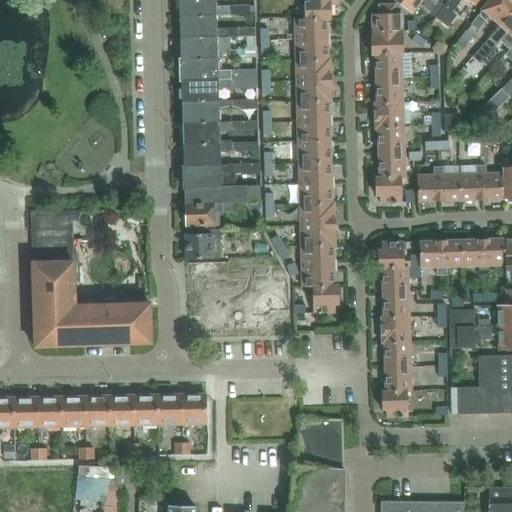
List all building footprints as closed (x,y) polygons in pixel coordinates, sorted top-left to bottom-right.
[(254,15),(254,6),(215,7),(215,0),(180,0),(181,17),(216,16),(254,15)] [(330,3),(332,3),(339,3),(334,0),(307,0),(307,2),(303,2),(304,19),(326,20),(326,19),(330,19),(330,3)] [(419,6),(429,14),(430,14),(437,5),(430,0),(392,0),(395,2),(412,15),(419,6)] [(468,0),(475,5),(479,0),(449,0),(444,7),(452,13),(461,0),(468,0)] [(488,18),(498,26),(511,12),(511,0),(490,0),(478,15),(470,25),(478,31),(488,18)] [(372,15),(372,32),(402,31),(402,14),(395,14),(395,5),(378,5),(379,14),(372,15)] [(437,16),(436,18),(445,26),(454,15),(452,13),(444,7),(437,16)] [(511,12),(498,26),(488,39),(472,58),(480,66),(507,34),(511,38),(511,12)] [(181,38),(217,37),(217,38),(228,37),(254,37),(254,28),(216,29),(216,16),(181,17),(181,38)] [(293,20),(293,40),(327,40),(326,20),(304,19),(293,20)] [(260,41),(269,41),(269,29),(259,29),(260,41)] [(375,55),(403,54),(403,51),(402,31),(372,32),(371,32),(371,37),(370,37),(371,55),(375,55)] [(472,37),(465,32),(454,46),(461,51),(472,37)] [(426,41),(417,34),(412,41),(421,48),(426,41)] [(229,50),(228,37),(217,38),(217,37),(181,38),(182,59),(180,59),(180,60),(217,58),(217,60),(236,59),(236,50),(229,50)] [(293,48),(294,60),(329,60),(329,59),(327,60),(327,40),(293,40),(293,48)] [(269,41),(260,41),(260,53),(269,53),(269,41)] [(255,48),(245,48),(245,59),(255,59),(255,48)] [(403,79),(403,69),(403,54),(375,55),(376,79),(403,79)] [(217,71),(217,60),(217,58),(180,60),(181,81),(256,78),(256,70),(217,71)] [(294,60),(294,81),(326,81),(326,76),(331,76),(330,73),(329,60),(294,60)] [(430,78),(438,78),(438,66),(429,66),(430,78)] [(261,82),(270,82),(270,70),(260,70),(261,82)] [(183,81),(183,102),(218,101),(218,89),(256,88),(256,78),(181,81),(183,81)] [(438,78),(430,78),(430,90),(439,90),(438,78)] [(376,79),(376,103),(404,103),(403,79),(376,79)] [(294,81),(295,102),(329,102),(330,101),(330,88),(331,88),(331,85),(326,85),(326,81),(294,81)] [(270,82),(261,82),(261,95),(271,95),(270,82)] [(501,89),(495,95),(503,104),(509,98),(508,97),(501,89)] [(183,102),(184,124),(219,122),(218,110),(257,109),(256,100),(218,101),(183,102)] [(295,102),(296,122),(329,122),(329,102),(295,102)] [(375,129),(377,129),(405,128),(404,103),(376,103),(374,104),(375,129)] [(262,124),(271,124),(271,112),(262,112),(262,124)] [(455,114),(444,115),(445,131),(464,130),(464,123),(455,114)] [(431,127),(440,127),(440,115),(431,115),(431,127)] [(184,124),(184,145),(220,144),(219,132),(257,131),(257,122),(219,123),(219,122),(184,124)] [(296,122),(296,142),(330,142),(329,122),(296,122)] [(271,124),(262,124),(262,136),(272,136),(271,124)] [(440,127),(431,127),(431,139),(441,139),(440,127)] [(377,129),(378,153),(405,153),(405,128),(377,129)] [(479,146),(479,137),(467,137),(467,146),(479,146)] [(479,137),(479,146),(491,146),(491,137),(479,137)] [(296,142),(296,143),(296,147),(297,163),(330,163),(330,142),(296,142)] [(437,143),(437,152),(449,151),(449,142),(437,143)] [(220,153),(256,152),(257,152),(257,143),(220,144),(184,145),(185,166),(183,166),(183,167),(220,165),(220,153)] [(437,152),(437,143),(425,143),(425,152),(437,152)] [(263,152),(263,164),(272,164),(272,152),(263,152)] [(420,152),(408,152),(409,162),(421,161),(420,152)] [(378,153),(379,178),(401,178),(406,178),(405,153),(378,153)] [(259,163),(220,165),(183,167),(183,175),(181,177),(181,184),(184,186),(184,188),(184,190),(185,190),(185,203),(184,203),(185,204),(234,203),(246,203),(246,186),(234,186),(234,174),(259,174),(259,163)] [(297,177),(297,184),(331,184),(330,163),(297,163),(297,177)] [(272,164),(263,164),(264,177),(273,177),(272,164)] [(481,200),(481,166),(475,166),(475,173),(459,174),(460,201),(481,200)] [(503,199),(503,189),(502,173),(486,173),(485,166),(481,166),(481,200),(503,199)] [(443,167),(438,168),(439,201),(460,201),(459,174),(443,175),(443,167)] [(502,173),(503,189),(503,199),(506,199),(508,202),(511,201),(511,167),(502,168),(502,173)] [(416,175),(417,192),(417,202),(439,201),(438,168),(433,168),(433,175),(416,175)] [(397,203),(401,202),(401,193),(401,178),(379,178),(375,178),(375,196),(379,196),(379,203),(392,203),(392,204),(397,203)] [(297,184),(298,204),(333,204),(333,203),(332,203),(331,184),(297,184)] [(260,186),(246,186),(246,203),(260,202),(260,186)] [(414,190),(405,190),(405,202),(405,203),(408,203),(412,203),(414,203),(414,202),(414,190)] [(264,194),(264,206),(273,205),(273,194),(264,194)] [(234,203),(185,204),(184,204),(184,213),(182,215),(182,221),(185,223),(185,226),(218,226),(218,214),(235,213),(234,203)] [(298,219),(299,225),(330,225),(330,220),(335,220),(335,217),(334,217),(333,204),(298,204),(298,219)] [(274,218),(273,205),(264,206),(264,218),(274,218)] [(31,213),(31,214),(32,214),(32,221),(31,221),(31,222),(32,222),(32,229),(31,229),(31,230),(32,230),(32,233),(32,238),(70,237),(69,212),(67,212),(66,212),(56,212),(55,212),(55,213),(44,213),(44,212),(43,212),(43,213),(32,213),(31,213)] [(299,226),(299,246),(333,246),(333,245),(334,245),(334,232),(335,232),(335,229),(330,229),(330,225),(299,225),(299,226)] [(186,260),(196,259),(212,259),(212,258),(219,258),(218,241),(218,230),(208,230),(208,234),(185,235),(186,260)] [(276,251),(284,247),(277,236),(270,240),(276,251)] [(71,262),(70,237),(32,238),(31,238),(31,239),(32,239),(32,246),(31,246),(31,247),(32,247),(32,255),(31,255),(31,256),(32,256),(32,263),(71,262)] [(505,267),(505,249),(504,239),(483,240),(483,274),(488,274),(488,267),(505,267)] [(461,241),(462,268),(462,276),(467,276),(467,268),(479,267),(479,274),(483,274),(483,240),(461,241)] [(419,255),(419,267),(420,269),(436,269),(437,276),(441,275),(440,241),(419,242),(419,255)] [(441,275),(442,275),(446,275),(445,268),(462,268),(461,241),(440,241),(441,275)] [(403,267),(403,252),(403,242),(399,242),(393,242),(393,243),(381,243),(381,251),(377,251),(378,269),(382,269),(409,268),(409,267),(403,267)] [(333,246),(299,246),(300,267),(333,266),(333,246)] [(276,251),(282,261),(289,257),(284,247),(276,251)] [(419,255),(410,255),(410,267),(419,267),(419,255)] [(34,347),(84,346),(151,344),(150,303),(116,304),(115,297),(114,297),(114,298),(104,299),(104,298),(103,298),(103,305),(75,306),(73,262),(71,262),(32,263),(31,263),(34,347)] [(286,266),(290,278),(298,275),(294,263),(286,266)] [(334,286),(333,266),(300,267),(301,287),(312,287),(338,286),(334,286)] [(410,267),(411,280),(420,279),(420,269),(419,267),(410,267)] [(382,269),(382,293),(409,293),(409,268),(382,269)] [(188,330),(270,327),(270,321),(289,320),(288,283),(186,286),(188,330)] [(312,287),(313,303),(313,313),(317,313),(317,314),(322,314),(322,313),(335,313),(334,304),(338,304),(338,286),(312,287)] [(511,289),(505,290),(506,305),(495,305),(496,326),(511,326),(511,330),(511,329),(511,289)] [(442,300),(442,292),(430,292),(430,301),(442,300)] [(410,318),(410,313),(409,293),(382,293),(383,317),(410,318)] [(485,303),(485,293),(473,294),(473,303),(485,303)] [(485,293),(485,303),(497,303),(497,293),(485,293)] [(464,299),(451,299),(451,308),(464,308),(464,299)] [(438,317),(448,317),(448,305),(438,305),(438,317)] [(293,315),(305,315),(305,306),(293,306),(293,315)] [(474,310),(464,310),(448,310),(449,349),(475,348),(474,310)] [(381,343),(384,343),(411,342),(410,324),(410,318),(383,317),(381,318),(381,343)] [(448,317),(438,317),(438,329),(449,329),(448,317)] [(491,326),(477,326),(477,340),(494,340),(494,337),(496,337),(497,351),(511,350),(511,329),(511,330),(511,326),(496,326),(491,326)] [(411,342),(384,343),(384,367),(411,366),(411,342)] [(439,365),(450,365),(449,353),(439,353),(439,365)] [(511,355),(477,356),(478,388),(479,414),(511,413),(511,355)] [(450,365),(439,365),(440,377),(450,377),(450,365)] [(384,367),(385,392),(412,392),(412,376),(411,366),(384,367)] [(479,414),(478,388),(457,388),(458,415),(466,414),(476,414),(479,414)] [(408,417),(407,407),(407,399),(407,394),(412,394),(412,392),(385,392),(381,392),(382,410),(385,410),(386,417),(398,417),(398,418),(404,418),(404,417),(408,417)] [(436,416),(447,415),(447,392),(436,392),(436,416)] [(205,394),(181,395),(181,425),(206,424),(205,394)] [(157,395),(133,396),(133,426),(157,425),(157,395)] [(157,395),(157,425),(181,425),(181,395),(157,395)] [(109,396),(85,397),(85,427),(109,426),(109,396)] [(133,396),(109,396),(109,426),(133,426),(133,396)] [(61,397),(37,398),(37,427),(61,427),(61,397)] [(61,397),(61,427),(85,427),(85,397),(61,397)] [(13,398),(0,398),(0,428),(13,428),(13,398)] [(13,398),(13,428),(37,427),(37,398),(13,398)] [(292,467),(343,470),(342,451),(343,451),(342,419),(340,419),(340,420),(300,419),(298,439),(297,448),(294,448),(292,467)] [(182,446),(174,446),(174,458),(182,457),(182,446)] [(182,457),(191,457),(190,446),(182,446),(182,457)] [(133,447),(125,447),(125,459),(134,458),(133,447)] [(134,458),(142,458),(142,447),(133,447),(134,458)] [(85,448),(77,448),(77,459),(86,459),(85,448)] [(86,459),(94,459),(94,448),(85,448),(86,459)] [(38,449),(29,449),(30,460),(38,460),(38,449)] [(38,460),(46,460),(46,449),(38,449),(38,460)] [(118,511),(120,486),(121,486),(122,466),(112,466),(104,503),(102,511),(118,511)] [(343,511),(343,470),(292,467),(288,511),(343,511)] [(511,511),(511,487),(489,487),(488,499),(487,511),(511,511)] [(463,511),(464,502),(463,502),(380,502),(380,511),(463,511)]
